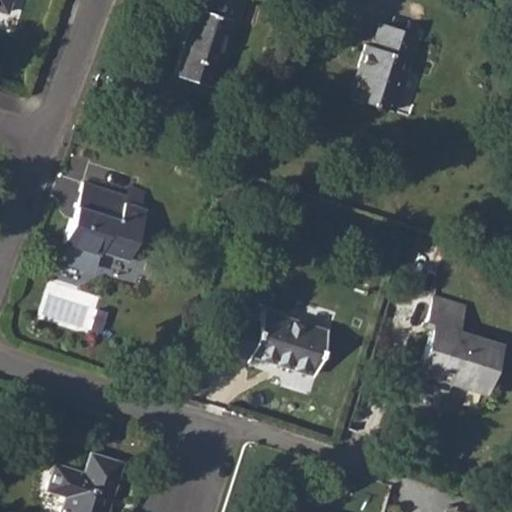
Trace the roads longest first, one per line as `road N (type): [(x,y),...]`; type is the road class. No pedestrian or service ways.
road 1 (residential): [(0,356),(203,424)]
road 2 (residential): [(203,424),(381,469)]
road 3 (residential): [(97,0),(45,137)]
road 4 (residential): [(45,137),(0,261)]
